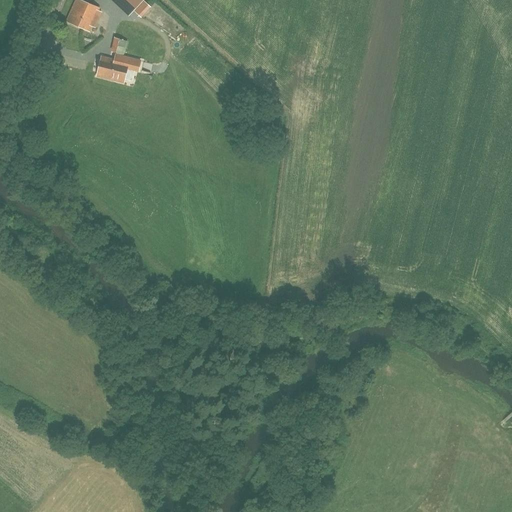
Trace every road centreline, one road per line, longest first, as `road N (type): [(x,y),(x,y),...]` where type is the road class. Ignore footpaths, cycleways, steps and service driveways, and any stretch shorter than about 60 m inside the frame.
road 1 (track): [(0,152),(78,212),(160,302),(262,342),(301,338),(371,313),(420,316),(511,373)]
road 2 (unclassified): [(0,108),(60,0)]
